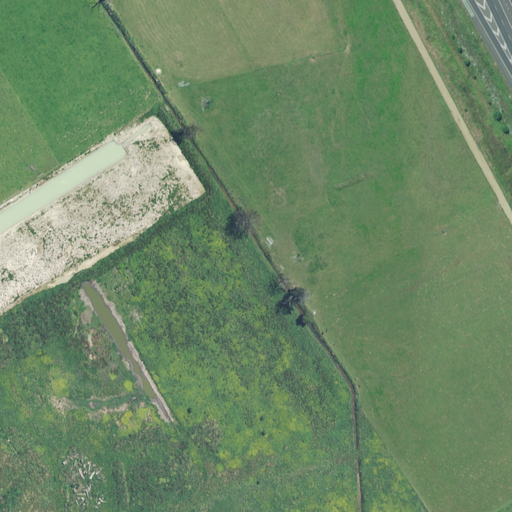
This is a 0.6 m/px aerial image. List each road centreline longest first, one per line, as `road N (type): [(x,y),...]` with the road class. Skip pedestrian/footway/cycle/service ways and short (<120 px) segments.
road 1 (unknown): [(343,511),(122,173),(0,251)]
road 2 (unknown): [(27,234),(211,511)]
road 3 (track): [(397,0),(511,215)]
